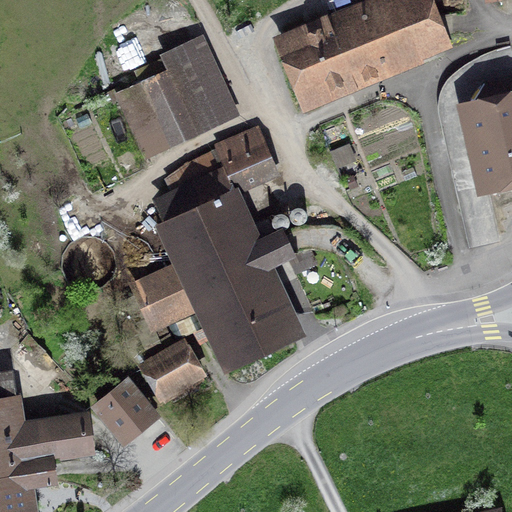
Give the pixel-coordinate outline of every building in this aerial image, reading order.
[(435,0),(387,0),(279,43),(305,110),(456,51),(435,0)] [(511,0),(489,0),(492,10),(511,5),(511,0)] [(168,76),(121,96),(149,159),(242,118),(206,38),(160,58),(168,76)] [(511,99),(463,110),(483,202),(511,195),(511,99)] [(259,128),(218,146),(220,151),(240,195),(281,177),(259,128)] [(240,195),(220,151),(187,166),(166,181),(173,195),(156,204),(168,228),(240,195)] [(168,228),(161,230),(178,269),(131,289),(151,333),(199,312),(232,385),(314,349),(280,271),(301,262),(287,229),(261,241),(240,195),(168,228)] [(145,379),(164,410),(210,382),(190,351),(145,379)] [(95,415),(129,453),(165,422),(131,383),(95,415)] [(0,511),(41,511),(40,497),(60,494),(56,465),(95,460),(89,419),(28,428),(23,397),(0,400),(0,511)]
